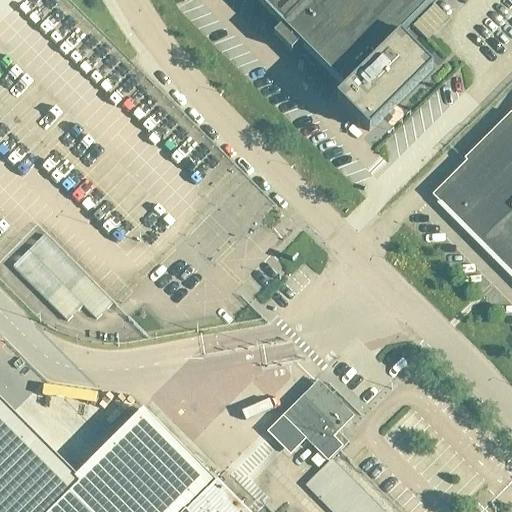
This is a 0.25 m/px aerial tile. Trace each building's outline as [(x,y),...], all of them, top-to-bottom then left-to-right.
[(399,35),(433,0),(256,0),(283,26),(274,35),(291,53),(292,52),(300,44),(345,89),(399,35)] [(399,35),(345,89),(346,90),(337,99),(372,134),(435,71),(399,35)] [(13,267),(53,308),(85,277),(44,236),(13,267)] [(315,392),(293,414),(304,424),(298,430),(297,429),(296,431),(306,441),(318,452),(310,461),(318,469),(339,448),(331,440),(353,417),(332,395),(330,397),(331,397),(325,403),(315,392)] [(186,511),(217,482),(142,408),(76,475),(0,401),(0,511),(186,511)] [(378,511),(329,461),(302,487),(327,511),(378,511)] [(246,511),(229,494),(217,482),(186,511),(246,511)]
